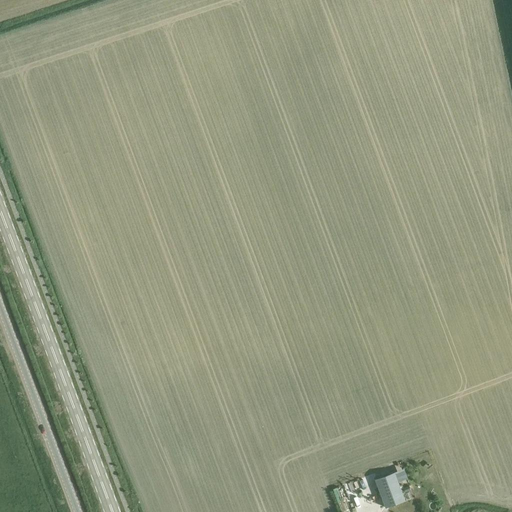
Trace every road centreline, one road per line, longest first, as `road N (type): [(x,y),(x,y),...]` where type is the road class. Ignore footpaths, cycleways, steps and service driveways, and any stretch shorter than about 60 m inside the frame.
road 1 (secondary): [(0,213),(110,511)]
road 2 (tertiary): [(77,511),(0,306)]
